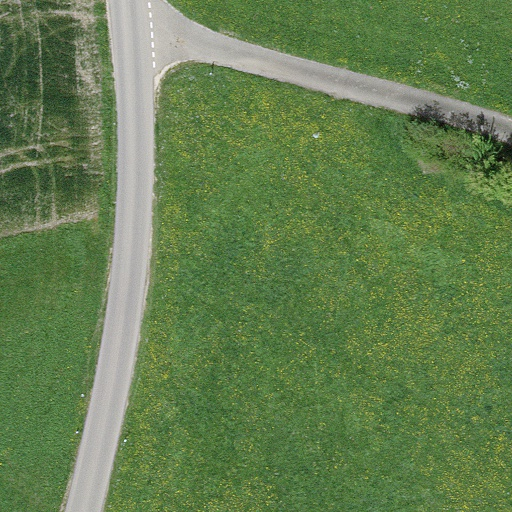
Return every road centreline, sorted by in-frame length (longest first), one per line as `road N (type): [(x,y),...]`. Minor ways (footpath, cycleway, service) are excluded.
road 1 (tertiary): [(80,511),(110,391),(138,129),(129,0)]
road 2 (track): [(132,35),(212,46),(511,137)]
